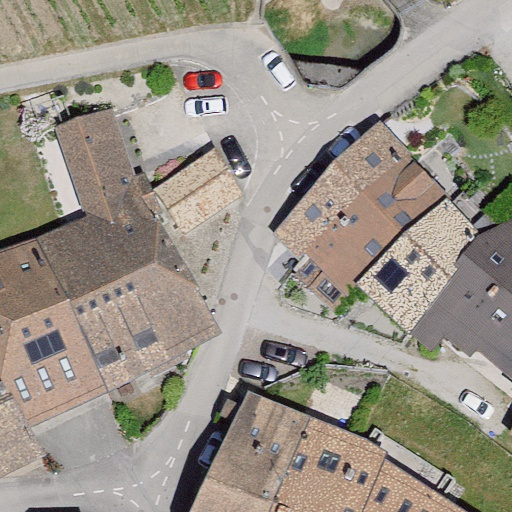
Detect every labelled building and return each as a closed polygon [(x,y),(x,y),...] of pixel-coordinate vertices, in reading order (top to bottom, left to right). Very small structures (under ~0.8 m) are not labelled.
[(87,214),(34,233),(103,396),(209,334),(167,232),(140,185),(107,108),(52,128),(87,214)] [(444,194),(373,126),(269,234),(343,305),(358,290),(444,194)] [(209,145),(140,185),(167,232),(236,193),(209,145)] [(444,194),(358,290),(407,332),(499,221),(455,182),(444,194)] [(511,205),(499,221),(407,332),(430,351),(441,339),(511,395),(511,205)] [(34,233),(0,247),(0,394),(16,432),(103,396),(34,233)] [(393,447),(241,387),(190,511),(366,511),(384,469),(393,447)] [(16,432),(0,394),(0,470),(27,459),(16,432)] [(447,511),(384,469),(366,511),(447,511)]
